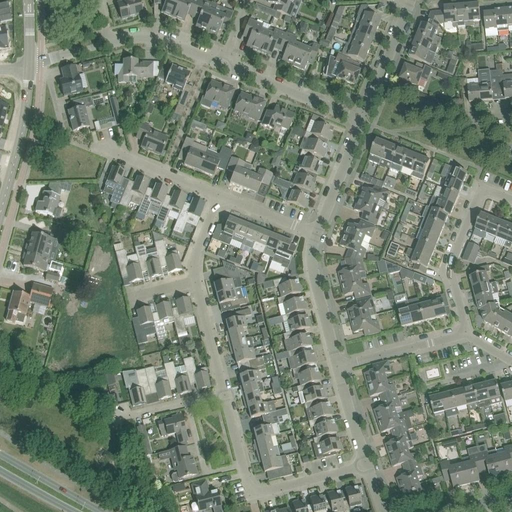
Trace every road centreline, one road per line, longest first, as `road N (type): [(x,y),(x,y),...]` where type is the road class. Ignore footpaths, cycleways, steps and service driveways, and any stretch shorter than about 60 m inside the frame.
road 1 (residential): [(511,199),(478,192),(449,267),(462,334)]
road 2 (residential): [(221,65),(364,121)]
road 3 (tertiary): [(0,215),(29,65)]
road 4 (residential): [(372,468),(259,492),(245,466)]
road 5 (residential): [(343,363),(319,272),(324,232)]
road 6 (residential): [(223,192),(106,147)]
road 7 (residential): [(364,121),(408,6)]
road 8 (residential): [(343,363),(462,334)]
